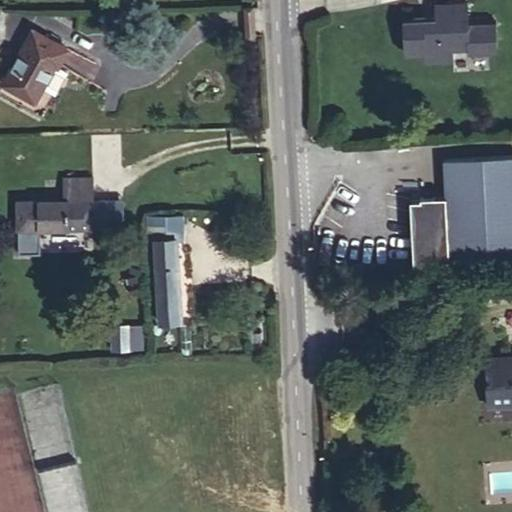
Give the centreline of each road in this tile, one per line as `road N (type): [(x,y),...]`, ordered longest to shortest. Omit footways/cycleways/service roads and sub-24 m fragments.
road 1 (tertiary): [(277,0),(295,511)]
road 2 (unknown): [(288,340),(449,299),(511,298)]
road 3 (unknown): [(279,114),(157,159),(131,187)]
